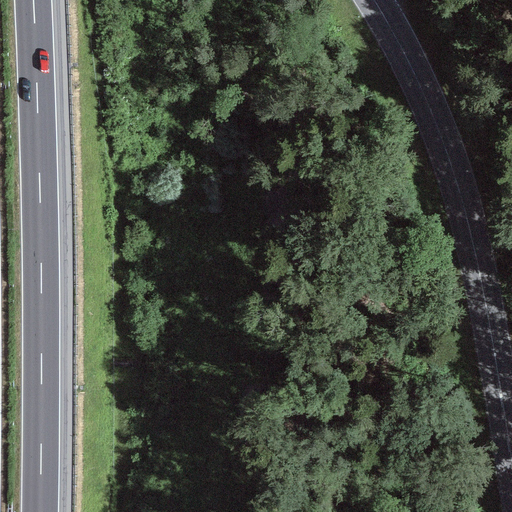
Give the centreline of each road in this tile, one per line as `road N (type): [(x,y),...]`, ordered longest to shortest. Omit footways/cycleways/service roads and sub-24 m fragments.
road 1 (motorway): [(39,511),(33,0)]
road 2 (secondary): [(374,0),(425,87),(459,174),(511,449)]
